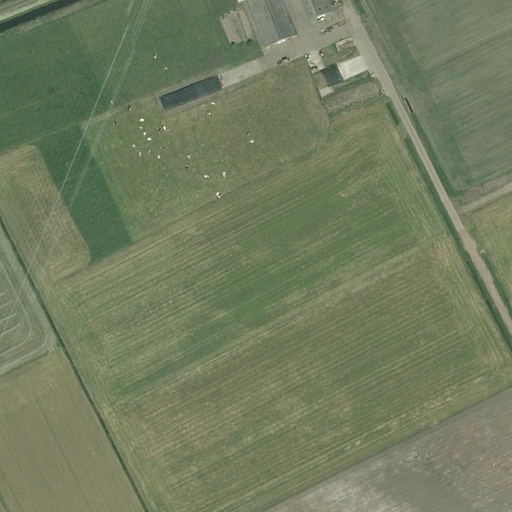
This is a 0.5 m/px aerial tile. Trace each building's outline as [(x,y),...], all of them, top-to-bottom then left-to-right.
[(246,0),(266,49),(297,37),(282,0),(246,0)] [(333,13),(327,0),(301,0),(310,22),(333,13)] [(337,51),(353,49),(352,40),(335,43),(337,51)] [(211,79),(185,88),(190,101),(220,90),(217,80),(212,81),(211,79)] [(158,113),(188,104),(183,88),(154,97),(158,113)]
